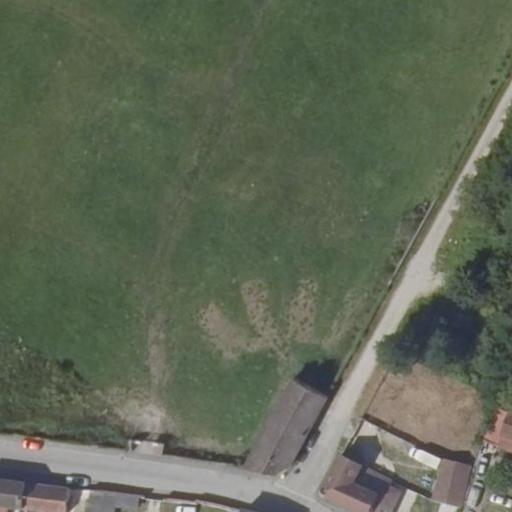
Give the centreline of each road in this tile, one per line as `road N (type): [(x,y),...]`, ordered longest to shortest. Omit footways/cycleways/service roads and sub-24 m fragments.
road 1 (track): [(511,105),(354,393),(303,506)]
road 2 (residential): [(0,452),(167,474),(313,511)]
